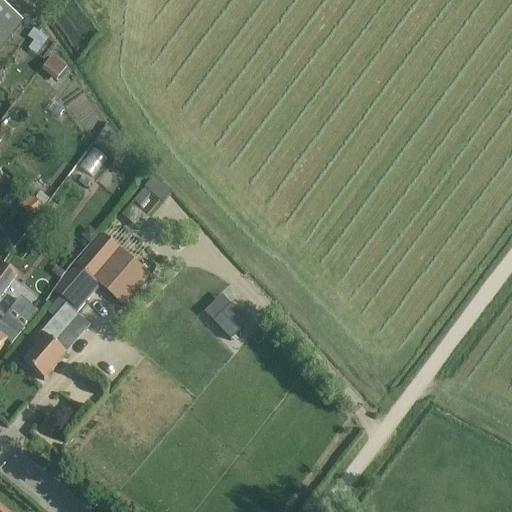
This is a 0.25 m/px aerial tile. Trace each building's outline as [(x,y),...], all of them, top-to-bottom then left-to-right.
[(0,52),(23,25),(0,6),(0,52)] [(63,52),(56,68),(74,75),(80,59),(63,52)] [(153,180),(143,192),(162,207),(172,196),(153,180)] [(42,212),(57,199),(45,186),(30,199),(42,212)] [(104,238),(55,294),(58,297),(68,306),(78,314),(99,289),(123,309),(150,278),(104,238)] [(55,281),(68,270),(60,260),(47,271),(55,281)] [(0,272),(0,298),(17,276),(5,266),(0,272)] [(38,351),(24,366),(44,383),(66,357),(65,356),(64,356),(56,348),(55,348),(56,347),(78,321),(79,320),(75,316),(78,314),(68,306),(65,308),(66,308),(41,336),(42,337),(33,347),(38,351)] [(213,325),(230,342),(247,326),(231,308),(213,325)] [(14,322),(29,332),(37,320),(22,310),(14,322)] [(185,314),(157,346),(174,360),(202,329),(185,314)] [(0,326),(0,351),(6,344),(11,348),(24,332),(15,325),(5,320),(0,326)] [(106,354),(125,331),(113,322),(95,345),(106,354)] [(208,371),(192,386),(207,401),(222,385),(208,371)] [(127,415),(133,421),(150,406),(145,399),(127,415)] [(281,417),(282,405),(262,404),(261,416),(281,417)] [(191,466),(208,444),(189,430),(172,452),(191,466)] [(222,488),(246,493),(249,475),(225,471),(222,488)]
